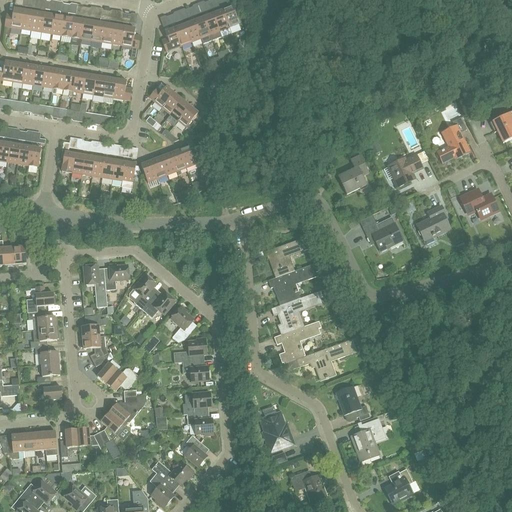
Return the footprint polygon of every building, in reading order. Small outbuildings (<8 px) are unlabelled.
[(232,7),(222,11),(229,29),(239,25),(232,7)] [(4,28),(21,30),(24,11),(14,10),(13,16),(6,15),(4,28)] [(34,13),(24,11),(21,30),(31,32),(34,13)] [(220,33),(229,29),(222,11),(213,15),(220,33)] [(34,13),(31,32),(41,34),(44,15),(34,13)] [(65,14),(64,18),(61,37),(71,39),(74,20),(68,19),(68,15),(65,14)] [(54,16),(44,15),(41,34),(51,35),(54,16)] [(213,15),(203,18),(212,42),(222,38),(220,33),(213,15)] [(64,18),(60,17),(54,16),(51,35),(61,37),(64,18)] [(203,18),(194,22),(201,40),(202,45),(212,42),(203,18)] [(74,20),(71,39),(81,40),(84,21),(74,20)] [(95,23),(84,21),(81,40),(91,42),(95,23)] [(194,22),(184,26),(191,44),(201,40),(194,22)] [(105,25),(100,24),(95,23),(91,42),(101,44),(105,25)] [(115,26),(105,25),(101,44),(112,45),(115,26)] [(125,28),(115,26),(112,45),(122,47),(125,28)] [(184,26),(175,29),(181,47),(191,44),(184,26)] [(122,47),(138,50),(140,37),(134,36),(135,30),(125,28),(122,47)] [(167,39),(161,42),(166,53),(181,47),(175,29),(165,33),(167,39)] [(29,47),(27,55),(34,56),(36,48),(29,47)] [(119,62),(110,60),(108,68),(118,70),(119,62)] [(0,81),(12,83),(15,64),(5,62),(4,69),(0,68),(0,81)] [(25,66),(15,64),(12,83),(22,85),(25,66)] [(36,67),(25,66),(22,85),(32,86),(36,67)] [(32,86),(43,88),(46,69),(36,67),(32,86)] [(56,71),(46,69),(43,88),(53,90),(56,71)] [(57,90),(63,91),(66,72),(56,71),(53,90),(52,94),(56,95),(57,90)] [(63,91),(69,92),(68,97),(72,98),(73,93),(76,74),(66,72),(63,91)] [(83,94),(86,76),(76,74),(73,93),(72,98),(76,99),(76,93),(83,94)] [(96,77),(86,76),(83,94),(93,96),(96,77)] [(106,79),(96,77),(93,96),(103,98),(106,79)] [(113,99),(116,80),(106,79),(103,98),(113,99)] [(127,82),(116,80),(113,99),(130,102),(132,90),(125,89),(127,82)] [(162,109),(174,94),(166,88),(162,93),(157,89),(149,99),(162,109)] [(182,101),(174,94),(162,109),(170,116),(182,101)] [(451,97),(443,101),(443,102),(446,107),(454,103),(452,98),(451,97)] [(190,107),(182,101),(170,116),(178,122),(190,107)] [(190,107),(178,122),(186,129),(191,133),(197,125),(192,121),(198,114),(190,107)] [(511,140),(511,113),(490,124),(494,134),(498,132),(503,145),(511,140)] [(455,161),(470,154),(462,137),(468,134),(463,124),(442,134),(449,148),(437,154),(443,165),(454,160),(455,161)] [(178,142),(168,134),(164,139),(168,142),(171,144),(178,142)] [(0,146),(0,162),(8,164),(11,145),(1,143),(0,146)] [(61,172),(72,174),(75,155),(69,154),(70,145),(63,144),(63,148),(61,159),(64,160),(61,172)] [(21,146),(11,145),(8,164),(18,165),(21,146)] [(18,165),(28,167),(31,148),(21,146),(18,165)] [(196,165),(193,157),(189,147),(179,151),(186,169),(196,165)] [(31,148),(28,167),(38,169),(41,150),(31,148)] [(180,171),(186,169),(179,151),(170,155),(177,173),(178,177),(181,175),(180,171)] [(426,152),(416,157),(421,166),(430,161),(426,152)] [(81,179),(82,176),(85,157),(75,155),(72,174),(71,178),(81,179)] [(167,176),(177,173),(170,155),(160,158),(167,176)] [(369,175),(368,172),(360,156),(350,161),(354,170),(338,178),(347,196),(367,186),(363,178),(369,175)] [(82,176),(92,177),(95,158),(85,157),(82,176)] [(421,166),(416,157),(406,162),(405,160),(388,168),(399,189),(408,184),(407,182),(413,179),(411,176),(423,170),(421,166)] [(95,158),(92,177),(102,179),(105,160),(95,158)] [(151,162),(157,180),(167,176),(160,158),(151,162)] [(102,179),(112,181),(115,162),(105,160),(102,179)] [(112,181),(122,182),(125,163),(115,162),(112,181)] [(147,184),(157,180),(151,162),(141,166),(147,184)] [(136,165),(125,163),(122,182),(133,184),(136,165)] [(191,185),(196,195),(200,193),(196,183),(191,185)] [(55,195),(67,196),(68,189),(56,187),(55,195)] [(481,222),(499,213),(490,196),(482,200),(478,191),(460,200),(468,217),(477,213),(481,222)] [(395,208),(389,210),(391,217),(397,214),(395,208)] [(439,237),(451,231),(445,219),(447,219),(442,208),(428,215),(431,220),(417,227),(425,242),(438,236),(439,237)] [(377,224),(363,230),(370,244),(376,241),(381,253),(403,243),(394,225),(380,232),(377,224)] [(305,239),(265,254),(267,262),(271,260),(273,265),(272,266),(277,279),(293,273),(288,257),(303,251),(303,253),(310,251),(305,239)] [(14,248),(15,265),(26,264),(25,255),(31,254),(30,242),(24,242),(24,247),(14,248)] [(14,248),(3,249),(4,266),(15,265),(14,248)] [(281,307),(299,300),(297,293),(296,294),(293,285),(316,277),(315,275),(319,273),(316,265),(293,273),(277,279),(268,282),(271,290),(276,288),(278,294),(277,294),(281,307)] [(110,266),(110,269),(110,273),(104,274),(106,292),(116,291),(115,282),(128,281),(127,267),(113,268),(113,266),(110,266)] [(98,274),(98,270),(97,267),(83,269),(85,286),(95,285),(97,309),(107,308),(106,292),(104,274),(98,274)] [(133,290),(134,291),(129,296),(130,299),(135,303),(134,304),(142,311),(156,295),(151,291),(155,286),(151,282),(151,281),(147,277),(145,278),(144,277),(133,290)] [(35,296),(36,302),(31,302),(31,308),(27,308),(28,314),(44,313),(44,307),(54,306),(56,305),(55,296),(53,296),(53,294),(45,295),(44,288),(35,289),(35,296)] [(279,328),(282,336),(303,329),(297,313),(321,305),(319,300),(323,299),(321,293),(299,300),(281,307),(271,311),(274,318),(279,316),(283,327),(279,328)] [(142,311),(150,318),(152,320),(158,312),(164,316),(175,303),(164,294),(160,299),(156,295),(142,311)] [(178,344),(185,341),(196,327),(192,323),(193,321),(182,312),(184,310),(181,308),(171,320),(181,329),(172,339),(178,344)] [(33,332),(56,330),(58,329),(57,318),(55,318),(45,319),(44,313),(28,314),(28,320),(32,320),(33,332)] [(81,328),(82,339),(100,338),(99,327),(106,326),(107,325),(107,320),(106,319),(103,319),(103,320),(91,321),(91,327),(81,328)] [(344,321),(336,324),(339,332),(347,329),(344,321)] [(296,361),(304,358),(301,349),(300,349),(298,343),(319,335),(317,331),(321,329),(319,323),(303,329),(282,336),(274,339),(277,347),(283,345),(287,355),(281,357),(284,366),(296,361)] [(57,341),(59,341),(58,329),(56,330),(33,332),(34,343),(30,343),(31,350),(35,349),(47,348),(47,342),(57,341)] [(141,335),(135,342),(142,347),(147,341),(141,335)] [(364,336),(304,358),(296,361),(299,369),(311,365),(312,368),(316,367),(321,381),(326,380),(335,377),(330,362),(337,360),(337,359),(349,355),(349,356),(358,353),(354,343),(359,342),(358,340),(364,338),(364,336)] [(83,350),(94,349),(95,355),(90,357),(93,363),(104,357),(108,355),(105,349),(105,348),(104,337),(100,338),(82,339),(83,350)] [(174,365),(182,364),(200,362),(200,356),(206,356),(205,340),(196,341),(196,343),(188,343),(188,353),(174,354),(174,365)] [(48,354),(47,348),(35,349),(35,355),(40,355),(41,366),(59,365),(58,353),(48,354)] [(104,357),(93,363),(95,368),(106,362),(104,357)] [(201,369),(200,362),(182,364),(183,374),(190,374),(191,383),(209,382),(207,368),(201,369)] [(117,372),(108,364),(97,377),(106,385),(117,372)] [(37,378),(38,384),(50,383),(50,377),(60,377),(59,365),(41,366),(42,378),(37,378)] [(122,376),(117,372),(106,385),(115,393),(121,386),(126,390),(130,389),(138,381),(132,376),(132,373),(130,371),(126,371),(122,376)] [(51,389),(50,383),(38,384),(38,390),(43,390),(44,402),(62,400),(61,388),(51,389)] [(16,386),(3,387),(0,387),(0,398),(1,397),(0,393),(6,393),(15,395),(17,395),(16,386)] [(124,398),(136,397),(142,397),(141,388),(136,388),(136,391),(124,392),(124,398)] [(354,413),(357,419),(369,414),(367,407),(361,409),(353,388),(336,394),(339,404),(338,405),(340,410),(341,409),(344,417),(354,413)] [(186,416),(205,414),(204,408),(211,408),(210,401),(211,400),(211,396),(210,396),(210,394),(192,395),(193,405),(186,406),(186,416)] [(142,397),(136,397),(124,398),(125,404),(123,404),(120,408),(116,405),(109,414),(124,428),(132,419),(134,419),(137,416),(138,415),(138,414),(141,411),(140,408),(143,409),(146,404),(146,397),(142,397)] [(12,410),(12,415),(21,414),(20,404),(17,404),(12,410)] [(113,440),(124,428),(109,414),(108,415),(106,414),(100,422),(101,423),(107,428),(104,431),(99,434),(106,448),(105,445),(113,440)] [(212,420),(209,420),(205,421),(205,414),(186,416),(187,426),(195,426),(196,435),(204,435),(204,437),(213,436),(213,433),(214,432),(214,428),(212,428),(212,420)] [(280,414),(260,421),(269,445),(267,446),(270,453),(283,448),(293,444),(291,437),(288,430),(286,430),(280,414)] [(165,431),(164,419),(156,419),(157,427),(157,431),(165,431)] [(386,439),(385,437),(382,429),(381,430),(378,421),(363,426),(362,424),(358,425),(362,436),(353,440),(361,464),(380,457),(375,443),(386,439)] [(78,431),(77,431),(79,448),(79,451),(91,450),(90,447),(98,446),(100,450),(106,448),(99,434),(93,437),(89,437),(89,430),(88,430),(88,428),(78,429),(78,431)] [(79,451),(79,448),(77,431),(65,432),(66,442),(60,442),(61,458),(70,458),(72,454),(72,452),(79,451)] [(57,456),(57,450),(55,432),(44,433),(46,451),(46,457),(57,456)] [(35,452),(46,451),(44,433),(33,434),(35,452)] [(35,452),(33,434),(23,435),(24,453),(35,452)] [(25,459),(24,453),(23,435),(11,436),(12,439),(6,440),(7,454),(12,460),(25,459)] [(206,449),(208,452),(209,451),(192,437),(185,445),(190,450),(184,457),(198,469),(207,458),(202,454),(206,449)] [(418,451),(424,449),(421,441),(415,444),(418,451)] [(417,462),(427,458),(424,451),(414,455),(417,462)] [(284,453),(266,460),(269,468),(287,462),(284,453)] [(134,455),(130,460),(135,464),(139,460),(134,455)] [(176,484),(179,486),(180,487),(185,480),(187,482),(193,475),(179,463),(176,463),(173,467),(173,469),(175,471),(172,474),(158,463),(151,471),(156,475),(172,488),(176,484)] [(408,487),(414,484),(407,471),(399,475),(402,481),(386,490),(394,505),(413,495),(408,487)] [(310,504),(327,498),(320,476),(308,480),(306,473),(290,479),(295,493),(305,489),(310,504)] [(168,493),(172,488),(156,475),(149,483),(157,489),(151,497),(158,502),(156,504),(163,510),(166,507),(167,507),(170,504),(169,502),(173,497),(168,493)] [(8,481),(4,487),(9,491),(13,486),(8,481)] [(31,485),(24,493),(41,507),(44,503),(47,505),(49,502),(51,502),(54,498),(54,496),(56,494),(42,483),(36,490),(31,485)] [(83,511),(96,497),(88,490),(83,496),(73,488),(64,498),(75,508),(74,509),(76,511),(78,510),(80,511),(83,511)] [(133,508),(124,509),(124,511),(148,511),(147,500),(140,490),(132,490),(133,508)] [(36,511),(41,507),(24,493),(17,502),(22,506),(17,511),(36,511)] [(118,511),(118,501),(107,502),(107,509),(98,510),(98,511),(118,511)]
